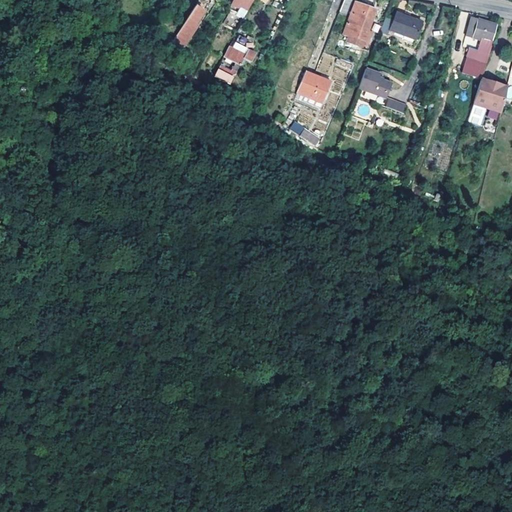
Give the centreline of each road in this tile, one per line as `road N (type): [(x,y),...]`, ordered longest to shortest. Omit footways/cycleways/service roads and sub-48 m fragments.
road 1 (track): [(464,1),(411,179),(312,163),(55,0)]
road 2 (track): [(511,383),(412,305),(410,288),(433,244)]
road 3 (track): [(108,250),(0,138)]
road 4 (track): [(411,179),(433,244),(511,278)]
